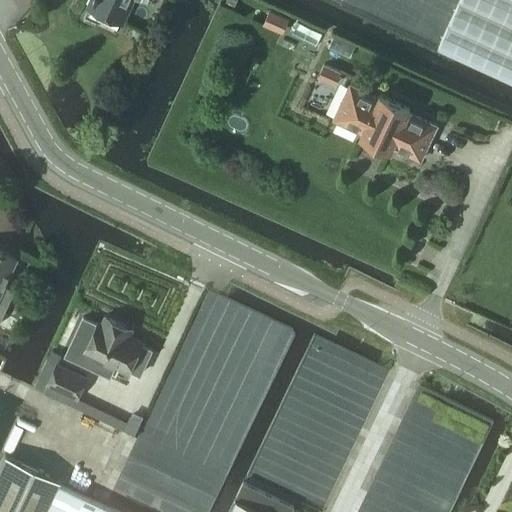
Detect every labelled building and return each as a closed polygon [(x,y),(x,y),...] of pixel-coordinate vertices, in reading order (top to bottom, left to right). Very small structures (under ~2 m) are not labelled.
[(91,0),(89,6),(121,21),(130,0),(91,0)] [(511,0),(457,0),(436,46),(511,80),(511,0)] [(289,18),(269,9),(262,25),(282,34),(289,18)] [(342,72),(324,64),(318,78),(335,86),(342,72)] [(379,94),(378,98),(350,84),(333,119),(362,132),(360,136),(390,150),(392,147),(420,160),(437,125),(408,112),(410,109),(379,94)] [(0,317),(14,288),(3,283),(15,256),(0,248),(0,317)] [(140,340),(127,334),(130,327),(104,314),(101,321),(97,320),(83,349),(85,349),(86,345),(103,353),(102,357),(126,369),(140,340)] [(56,362),(46,382),(75,395),(84,375),(56,362)] [(90,405),(86,412),(123,430),(126,422),(90,405)] [(3,455),(0,461),(0,511),(42,511),(56,483),(58,480),(3,455)] [(228,511),(290,511),(293,507),(247,484),(243,482),(235,499),(228,511)] [(118,511),(106,506),(103,505),(89,498),(56,483),(42,511),(118,511)]
